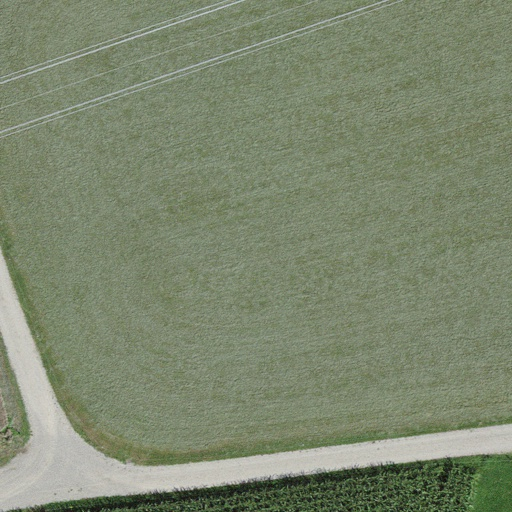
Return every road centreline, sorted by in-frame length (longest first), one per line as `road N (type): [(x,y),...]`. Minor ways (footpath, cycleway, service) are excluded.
road 1 (track): [(511,439),(88,484)]
road 2 (track): [(0,274),(49,425),(88,484)]
